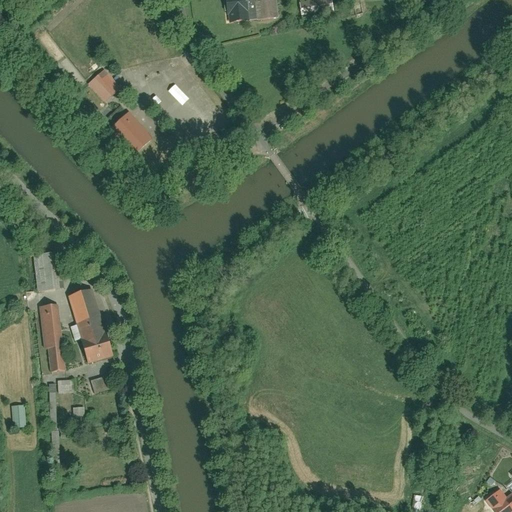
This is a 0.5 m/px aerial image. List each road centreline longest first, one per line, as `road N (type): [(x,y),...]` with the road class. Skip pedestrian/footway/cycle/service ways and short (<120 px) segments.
road 1 (residential): [(511,434),(466,410),(300,208),(236,258),(207,299),(212,377),(241,511)]
road 2 (residential): [(0,158),(114,295),(163,511)]
road 3 (unclassified): [(511,56),(314,199),(297,190)]
road 4 (residential): [(254,133),(435,0)]
road 5 (residential): [(181,0),(197,49),(254,133)]
